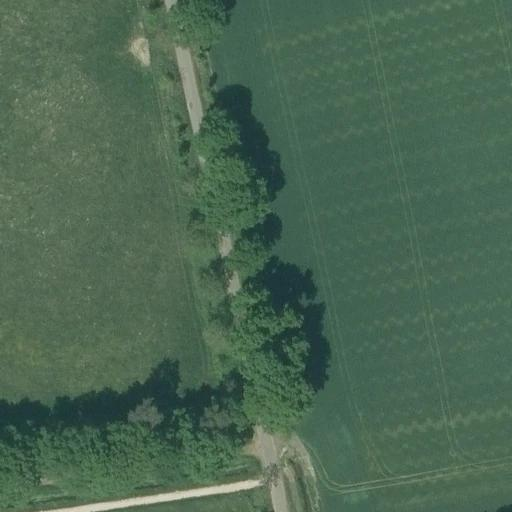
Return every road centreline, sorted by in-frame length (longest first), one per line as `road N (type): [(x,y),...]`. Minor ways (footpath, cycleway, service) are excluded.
road 1 (unclassified): [(288,511),(183,0)]
road 2 (track): [(273,438),(0,481)]
